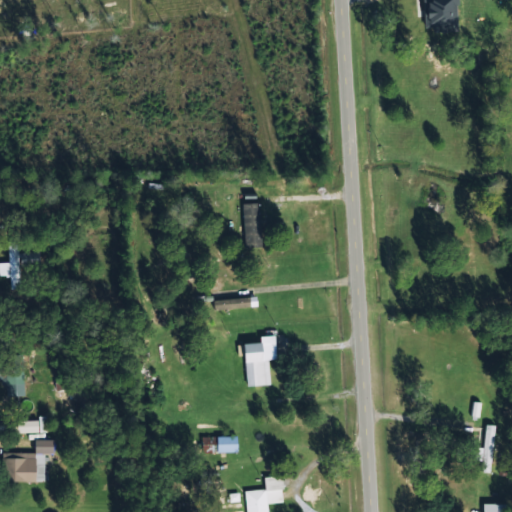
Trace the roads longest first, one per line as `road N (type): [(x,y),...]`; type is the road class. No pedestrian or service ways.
road 1 (tertiary): [(340,0),(369,511)]
road 2 (residential): [(363,420),(245,424),(117,369),(65,372),(0,391)]
